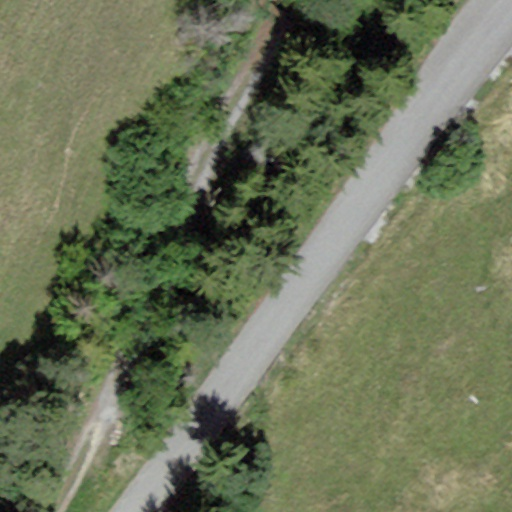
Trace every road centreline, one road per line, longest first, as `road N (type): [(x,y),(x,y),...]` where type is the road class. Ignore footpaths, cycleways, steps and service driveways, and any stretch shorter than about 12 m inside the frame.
road 1 (unclassified): [(122,511),(500,0)]
road 2 (track): [(274,0),(187,174),(113,366),(32,511)]
